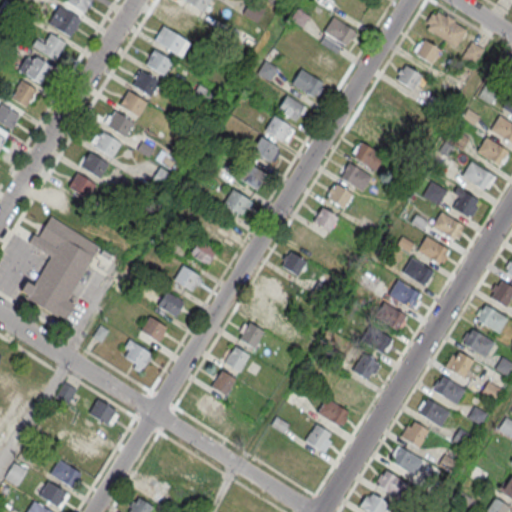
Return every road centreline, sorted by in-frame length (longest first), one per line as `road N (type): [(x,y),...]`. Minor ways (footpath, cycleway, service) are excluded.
road 1 (residential): [(407,0),(91,511)]
road 2 (residential): [(511,199),(318,511)]
road 3 (residential): [(309,511),(0,315)]
road 4 (residential): [(134,0),(0,216)]
